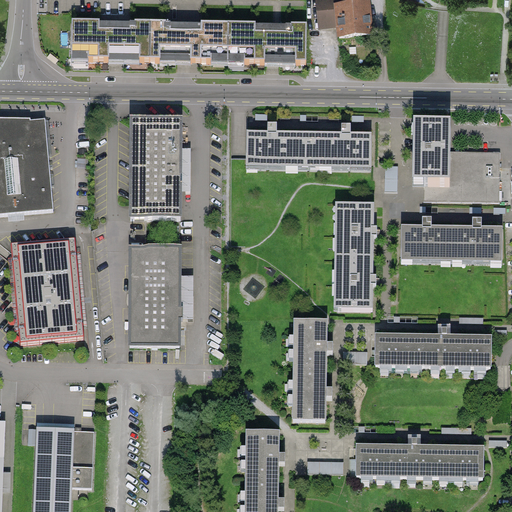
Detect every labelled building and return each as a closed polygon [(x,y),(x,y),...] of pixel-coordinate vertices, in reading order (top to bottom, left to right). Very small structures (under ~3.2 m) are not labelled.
[(362,0),(317,0),(321,32),(336,31),(337,40),(374,36),(370,3),(363,4),(362,0)] [(256,36),(256,28),(201,27),(201,36),(195,35),(171,35),(171,28),(166,28),(166,26),(136,26),(136,27),(130,27),(130,34),(118,34),(100,34),(100,25),(73,25),(72,60),(72,58),(88,58),(88,63),(110,63),(110,59),(117,59),(119,59),(124,59),(124,63),(125,63),(125,59),(140,59),(140,64),(160,64),(161,59),(175,60),(175,64),(177,64),(177,60),(184,60),(191,60),(191,64),(195,64),(197,64),(212,65),(212,60),(227,60),(227,65),(229,65),(229,61),(244,61),(244,65),(265,65),(265,61),(273,61),(275,61),(280,61),(280,66),(281,66),(281,61),(295,61),(295,66),(307,67),(307,29),(286,28),(286,37),(273,37),(256,36)] [(59,60),(51,54),(47,58),(56,65),(59,60)] [(0,218),(54,213),(45,122),(31,124),(31,122),(0,121),(0,218)] [(182,125),(132,124),(131,221),(181,222),(182,125)] [(501,158),(451,158),(451,128),(415,128),(414,187),(424,188),(424,204),(500,205),(501,158)] [(277,137),(246,136),(245,170),(371,172),(372,138),(350,138),(277,137)] [(387,169),(387,194),(399,194),(399,169),(387,169)] [(374,208),(335,207),(334,314),(373,315),(373,284),(374,235),(374,208)] [(422,230),(400,230),(400,266),(502,267),(502,232),(481,231),(481,222),(476,222),(471,222),(471,231),(432,231),(432,222),(427,222),(422,222),(422,230)] [(75,242),(11,247),(16,306),(20,346),(84,340),(83,327),(88,327),(84,287),(81,255),(77,255),(75,242)] [(180,252),(131,251),(131,349),(155,349),(180,349),(180,322),(183,322),(183,311),(180,311),(180,252)] [(327,324),(293,324),(291,424),(326,424),(326,396),(327,351),(327,324)] [(492,339),(375,338),(375,369),(492,371),(492,339)] [(75,430),(37,428),(33,511),(71,511),(73,490),(92,491),(95,433),(75,432),(75,430)] [(281,434),(246,434),(244,511),(279,511),(280,507),(280,502),(280,462),(281,434)] [(486,448),(357,446),(357,480),(485,481),(485,474),(486,448)] [(309,476),(345,476),(345,464),(308,464),(309,476)]
